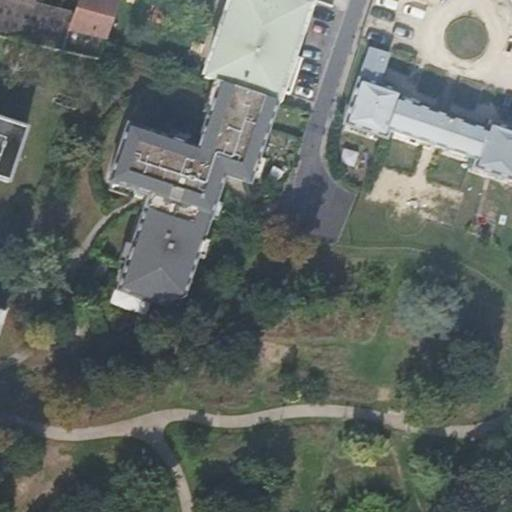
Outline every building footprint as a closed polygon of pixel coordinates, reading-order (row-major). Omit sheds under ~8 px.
[(0,0),(0,35),(24,41),(33,2),(34,3),(34,0),(0,0)] [(24,41),(89,55),(99,57),(105,38),(119,0),(78,0),(74,15),(34,4),(34,3),(33,2),(24,41)] [(276,99),(280,101),(283,90),(289,92),(301,56),(295,55),(313,0),(230,0),(225,14),(223,13),(217,29),(220,30),(203,75),(213,78),(223,82),(276,99)] [(359,48),(352,68),(343,94),(353,97),(344,124),(387,138),(390,129),(424,140),(439,145),(478,159),(475,167),(511,179),(511,125),(511,130),(490,123),(487,131),(399,101),(401,93),(378,85),(384,67),(388,55),(369,49),(368,51),(359,48)] [(203,109),(207,110),(213,92),(219,94),(223,82),(213,78),(203,109)] [(249,181),(276,99),(223,82),(219,94),(213,92),(207,110),(196,145),(126,121),(107,179),(152,194),(148,207),(143,206),(116,288),(163,304),(183,293),(223,172),(249,181)] [(0,178),(7,181),(26,126),(0,117),(0,178)] [(436,155),(439,145),(424,140),(421,150),(436,155)]
